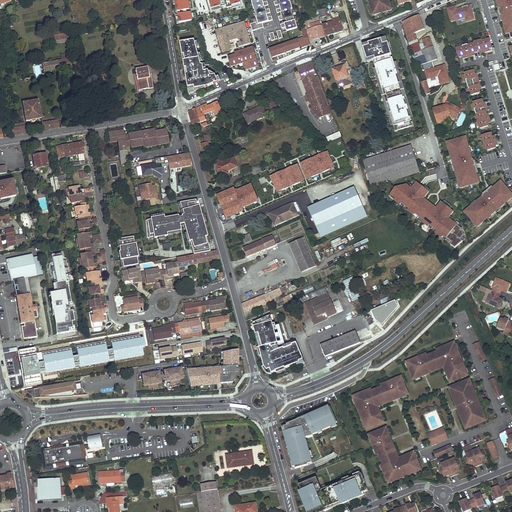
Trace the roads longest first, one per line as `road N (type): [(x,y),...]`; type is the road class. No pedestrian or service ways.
road 1 (unclassified): [(182,108),(441,0)]
road 2 (tertiary): [(295,391),(376,351),(511,231)]
road 3 (residential): [(85,127),(113,313),(124,321),(155,309)]
road 4 (residential): [(231,281),(182,108)]
road 5 (tertiary): [(52,413),(224,403)]
road 6 (unknown): [(231,281),(288,272),(284,254),(247,270)]
